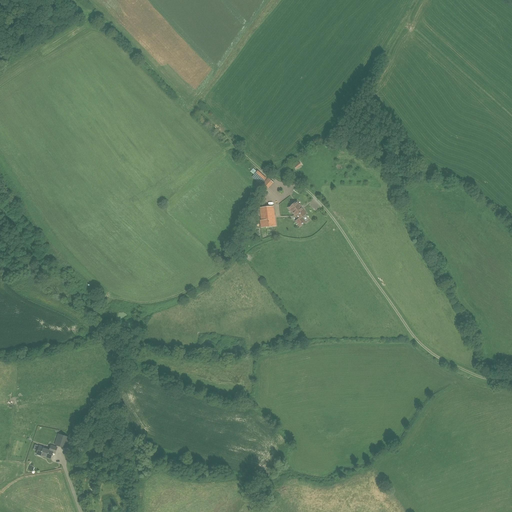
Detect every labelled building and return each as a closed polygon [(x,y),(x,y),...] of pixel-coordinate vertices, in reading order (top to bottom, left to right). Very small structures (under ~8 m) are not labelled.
[(260,185),(265,179),(260,174),(255,180),(260,185)] [(261,185),(266,190),(273,183),(267,177),(261,185)] [(297,202),(288,208),(290,210),(297,220),(295,222),(299,227),(304,223),(300,218),(305,215),(301,208),(297,202)] [(260,220),(260,227),(275,226),(273,206),(260,208),(261,220),(260,220)] [(69,437),(65,436),(58,434),(55,444),(65,448),(69,437)] [(50,459),(51,458),(52,452),(55,453),(57,448),(51,446),(50,449),(39,446),(37,454),(43,456),(50,459)]
